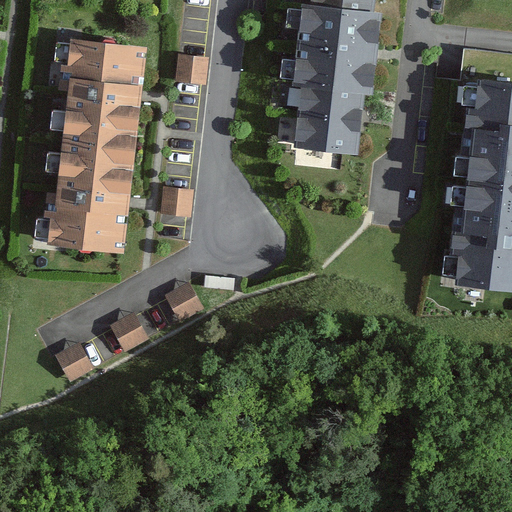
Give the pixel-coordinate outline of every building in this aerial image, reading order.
[(372,0),(311,0),(311,5),(302,4),(295,83),(302,83),(296,145),(355,151),(361,91),(370,91),(378,12),(371,11),(372,0)] [(144,45),(72,38),(69,64),(61,63),(59,88),(68,89),(67,91),(62,142),(57,187),(57,191),(47,190),(44,217),(51,218),(48,242),(122,250),(127,202),(139,94),(144,45)] [(208,58),(180,54),(176,81),(205,84),(208,58)] [(511,81),(478,79),(476,107),(466,106),(464,127),(464,135),(471,136),(463,223),(454,222),(451,252),(459,253),(456,284),(511,289),(511,81)] [(194,187),(166,184),(163,211),(191,214),(194,187)] [(188,280),(164,293),(179,320),(203,307),(188,280)] [(135,310),(111,323),(125,350),(150,337),(135,310)] [(80,340),(56,353),(71,380),(95,367),(80,340)]
